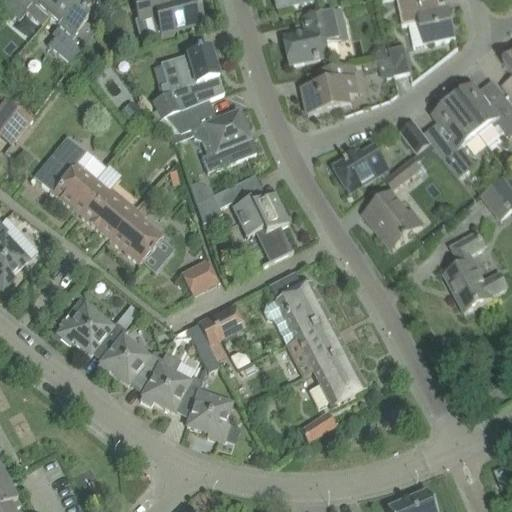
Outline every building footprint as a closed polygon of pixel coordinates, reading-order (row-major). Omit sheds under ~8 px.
[(7,0),(1,8),(2,8),(20,24),(27,15),(32,19),(42,28),(49,20),(66,0),(7,0)] [(66,0),(49,20),(60,28),(53,37),(56,39),(48,48),(71,68),(90,43),(96,31),(90,43),(79,34),(88,24),(83,20),(95,7),(87,0),(66,0)] [(166,0),(133,0),(139,21),(150,18),(156,42),(175,37),(174,33),(204,25),(197,0),(181,0),(167,4),(166,0)] [(275,0),(278,13),(298,8),(317,4),(336,0),(275,0)] [(396,0),(401,25),(402,29),(420,25),(425,49),(456,42),(449,11),(444,12),(443,6),(440,7),(438,0),(396,0)] [(341,14),(323,18),(304,22),(307,38),(285,42),(291,70),(330,62),(327,48),(347,44),(341,14)] [(376,48),(370,56),(371,60),(374,63),(388,61),(384,46),(376,48)] [(163,122),(166,120),(224,96),(224,95),(223,96),(218,81),(219,80),(216,68),(216,64),(214,56),(211,53),(210,50),(201,53),(200,51),(196,53),(197,54),(187,57),(188,59),(173,64),(181,93),(172,96),(171,94),(153,104),(163,122)] [(389,53),(395,80),(410,77),(405,50),(389,53)] [(511,60),(503,67),(511,78),(511,82),(502,90),(511,102),(511,60)] [(352,69),(333,73),(325,75),(307,79),(310,92),(303,93),(309,119),(342,112),(340,102),(358,98),(354,79),(352,69)] [(479,139),(492,129),(495,132),(499,129),(509,143),(511,141),(511,111),(505,102),(491,112),(474,90),(464,98),(461,96),(455,101),(456,104),(454,106),(479,139)] [(208,176),(238,165),(256,157),(239,114),(217,123),(209,104),(224,97),(224,96),(166,120),(180,138),(191,134),(194,142),(203,146),(210,143),(215,155),(202,161),(208,176)] [(0,137),(12,147),(32,121),(6,102),(0,109),(0,137)] [(131,104),(119,114),(131,129),(146,116),(137,105),(134,107),(131,104)] [(444,113),(433,122),(450,144),(437,154),(459,183),(476,169),(466,155),(469,152),(467,149),(479,139),(454,106),(452,107),(449,106),(443,111),(444,113)] [(431,148),(417,129),(414,126),(400,137),(417,159),(431,148)] [(65,145),(47,165),(34,181),(82,220),(96,203),(86,195),(96,184),(96,183),(107,170),(89,155),(87,157),(84,161),(65,145)] [(335,172),(350,197),(388,174),(375,154),(363,161),(360,156),(335,172)] [(394,195),(421,174),(412,163),(386,184),(394,195)] [(502,225),(511,216),(511,193),(504,183),(482,200),(502,225)] [(82,220),(110,243),(135,212),(111,192),(109,195),(96,184),(86,195),(96,203),(82,220)] [(191,189),(197,207),(215,199),(211,191),(197,185),(191,189)] [(215,199),(197,207),(204,227),(222,219),(219,213),(231,207),(239,223),(248,241),(257,237),(271,266),(268,267),(269,268),(294,256),(293,255),(292,255),(280,231),(289,227),(274,197),(265,202),(258,206),(252,208),(250,203),(243,205),(242,203),(236,190),(235,189),(215,199)] [(391,197),(380,206),(364,218),(375,232),(379,230),(396,251),(404,244),(405,245),(409,242),(408,241),(423,230),(411,215),(407,218),(391,197)] [(146,221),(139,216),(135,212),(110,243),(140,268),(150,256),(152,257),(155,254),(153,252),(164,240),(144,223),(146,221)] [(2,226),(0,227),(0,288),(2,287),(3,287),(29,263),(5,237),(9,234),(2,226)] [(478,237),(469,242),(451,252),(462,271),(445,280),(464,317),(493,302),(492,300),(507,292),(500,278),(484,286),(470,259),(486,251),(478,237)] [(207,265),(182,278),(193,299),(218,286),(207,265)] [(266,309),(264,315),(267,322),(274,324),(284,319),(296,342),(286,347),(287,348),(297,343),(314,334),(308,323),(325,314),(311,286),(299,292),(297,288),(300,287),(294,276),(269,289),(276,304),(266,309)] [(108,356),(100,366),(101,366),(127,334),(125,333),(116,325),(113,329),(86,308),(80,302),(60,327),(62,329),(66,332),(63,335),(64,336),(61,339),(71,347),(73,344),(91,358),(99,349),(108,356)] [(234,309),(211,321),(222,342),(246,330),(234,309)] [(304,381),(313,375),(348,358),(325,314),(308,323),(314,334),(287,349),(304,381)] [(123,317),(116,325),(125,333),(132,324),(123,317)] [(199,327),(208,346),(218,365),(226,361),(217,345),(222,342),(211,321),(199,327)] [(142,399),(143,400),(162,363),(162,364),(163,363),(153,356),(150,360),(124,339),(127,334),(101,366),(99,369),(108,377),(110,374),(128,388),(136,379),(148,389),(142,399)] [(209,376),(221,370),(218,365),(208,346),(197,352),(209,376)] [(187,429),(188,430),(199,396),(202,385),(193,381),(191,384),(175,376),(182,363),(167,356),(163,363),(162,364),(162,363),(143,400),(141,403),(152,409),(154,405),(174,416),(180,406),(193,412),(187,429)] [(366,393),(348,358),(313,375),(320,388),(310,394),(319,412),(330,406),(332,411),(366,393)] [(199,396),(188,430),(209,437),(208,440),(219,444),(221,440),(221,441),(232,406),(213,400),(199,396)] [(301,434),(309,447),(336,429),(327,417),(301,434)] [(0,487),(15,479),(11,473),(4,477),(0,469),(0,487)] [(511,488),(511,487),(505,471),(494,475),(501,493),(511,488)] [(0,487),(0,511),(17,502),(11,490),(18,486),(15,479),(0,487)] [(435,511),(428,493),(386,511),(435,511)] [(17,502),(0,511),(14,511),(21,509),(17,502)]
